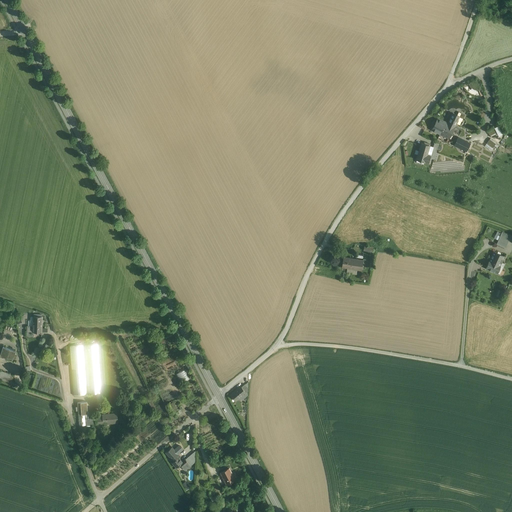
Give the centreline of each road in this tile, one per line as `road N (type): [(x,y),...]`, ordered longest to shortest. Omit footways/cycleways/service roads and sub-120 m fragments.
road 1 (secondary): [(218,395),(24,29)]
road 2 (unclassified): [(443,90),(364,180),(305,279),(277,345)]
road 3 (unclassified): [(277,345),(350,347),(511,379)]
road 4 (secondary): [(281,511),(218,395)]
road 5 (unclassified): [(98,500),(197,413)]
